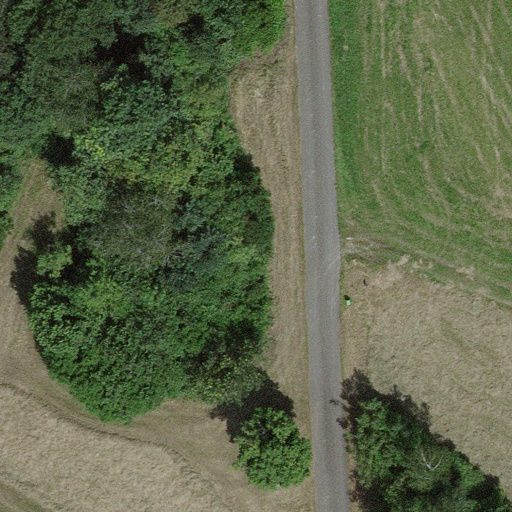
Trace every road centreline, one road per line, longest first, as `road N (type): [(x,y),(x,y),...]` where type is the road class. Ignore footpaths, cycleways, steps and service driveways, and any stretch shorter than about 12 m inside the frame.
road 1 (track): [(326,511),(309,0)]
road 2 (track): [(316,223),(381,255),(511,292)]
